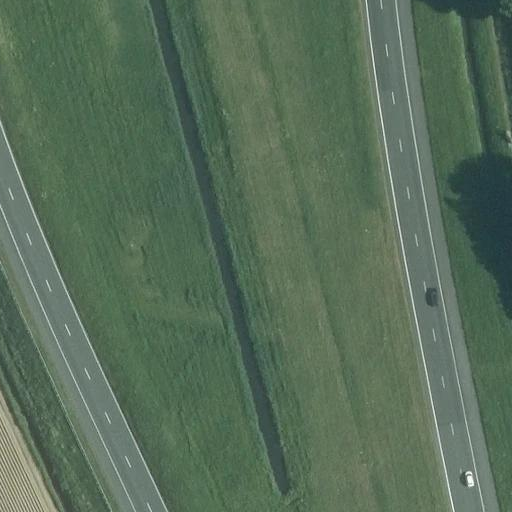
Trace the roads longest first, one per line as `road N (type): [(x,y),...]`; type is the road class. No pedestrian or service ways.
road 1 (motorway): [(467,511),(379,0)]
road 2 (motorway): [(0,167),(149,511)]
road 3 (track): [(84,511),(0,327)]
road 4 (track): [(511,130),(488,0)]
